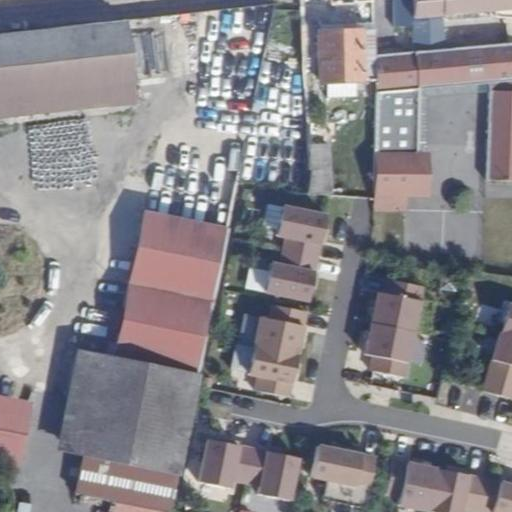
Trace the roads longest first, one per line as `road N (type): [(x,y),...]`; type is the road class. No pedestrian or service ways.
road 1 (residential): [(331,407),(328,374),(361,203)]
road 2 (residential): [(511,447),(331,407)]
road 3 (residential): [(127,0),(0,15)]
